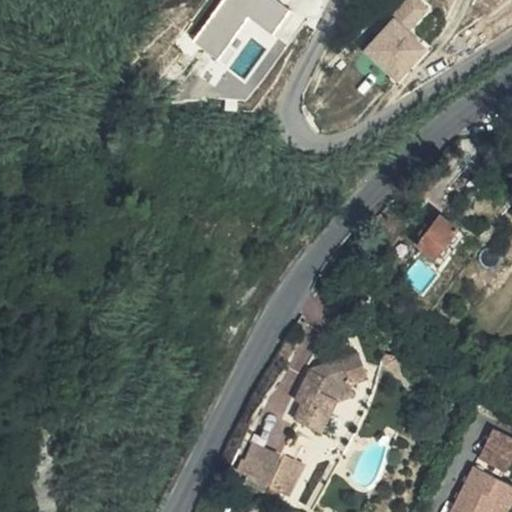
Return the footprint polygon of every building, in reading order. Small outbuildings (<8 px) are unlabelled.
[(284,0),(225,0),(197,39),(221,56),(252,14),(275,31),(293,6),(284,0)] [(421,0),(408,0),(365,48),(400,80),(430,47),(411,29),(430,8),(421,0)] [(429,276),(454,248),(435,232),(411,260),(429,276)] [(454,248),(429,276),(435,281),(460,254),(454,248)] [(308,377),(305,386),(313,389),(306,408),(331,417),(336,403),(359,392),(354,380),(371,374),(361,348),(341,358),(313,370),(308,377)] [(297,404),(306,408),(313,389),(305,386),(297,404)] [(324,432),(331,417),(306,408),(300,422),(324,432)] [(511,434),(497,427),(483,455),(510,468),(511,463),(511,434)] [(282,453),(255,439),(242,465),(250,469),(246,477),(264,487),(282,453)] [(292,492),(306,463),(289,456),(275,485),(292,492)] [(499,511),(505,501),(497,496),(505,479),(478,465),(454,511),(499,511)] [(511,511),(511,504),(505,501),(499,511),(511,511)]
